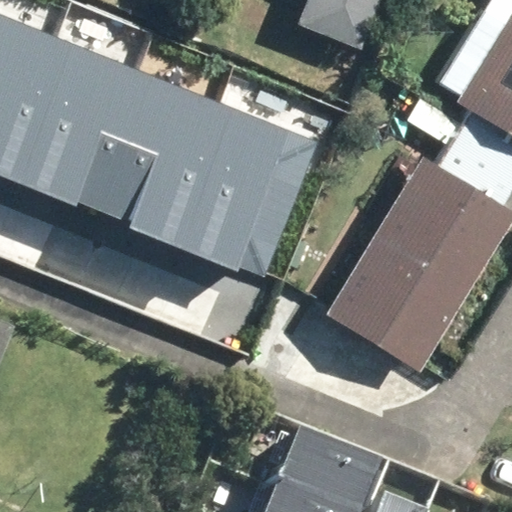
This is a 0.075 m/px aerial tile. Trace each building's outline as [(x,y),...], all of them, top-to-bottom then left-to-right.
[(376,0),(296,0),(291,14),(361,40),(376,0)] [(511,0),(481,0),(437,69),(461,84),(455,93),(469,102),(433,157),(421,149),(322,306),(415,365),(511,213),(511,204),(501,198),(511,181),(511,0)] [(2,8),(0,13),(0,161),(49,180),(102,48),(2,8)] [(102,48),(49,180),(148,220),(202,87),(102,48)] [(202,87),(148,220),(248,260),(302,127),(202,87)] [(0,367),(16,329),(0,322),(0,367)] [(263,483),(332,511),(347,511),(367,466),(285,432),(263,483)] [(250,511),(332,511),(263,483),(250,511)] [(401,511),(375,502),(370,511),(401,511)]
